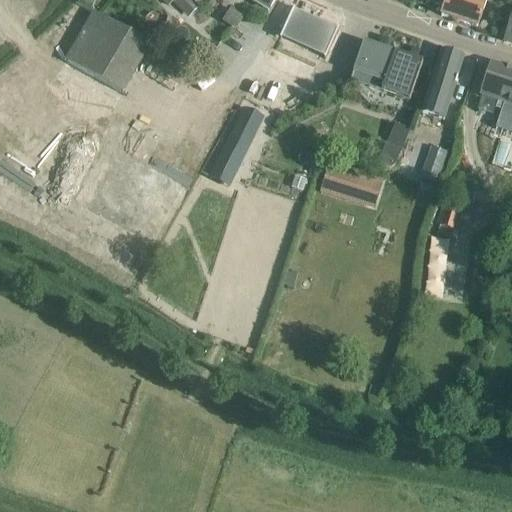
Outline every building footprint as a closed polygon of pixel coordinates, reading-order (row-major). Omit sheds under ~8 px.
[(199,8),(190,0),(159,0),(167,8),(172,4),(188,19),(199,8)] [(249,0),(268,12),(275,0),(249,0)] [(477,29),(487,1),(487,0),(432,0),(432,4),(444,8),(441,17),(477,29)] [(294,8),(286,26),(281,37),(327,57),(331,46),(340,28),(338,27),(337,31),(294,12),(295,8),(294,8)] [(104,127),(151,46),(94,13),(47,93),(104,127)] [(363,44),(357,63),(350,82),(409,102),(422,64),(363,44)] [(442,51),(422,114),(418,129),(438,135),(443,122),(464,58),(442,51)] [(511,70),(491,64),(481,96),(510,106),(503,129),(511,131),(511,70)] [(396,164),(410,132),(395,125),(378,163),(390,169),(396,164)] [(104,144),(73,202),(150,243),(183,186),(142,165),(149,153),(138,147),(128,141),(121,153),(104,144)] [(492,166),(505,170),(511,147),(511,146),(500,142),(492,166)] [(227,147),(211,179),(225,186),(241,154),(227,147)] [(419,180),(427,183),(438,187),(450,155),(430,148),(419,180)] [(330,163),(320,194),(374,211),(384,180),(330,163)] [(437,226),(453,231),(460,208),(444,203),(437,226)] [(292,272),(286,289),(298,293),(304,276),(292,272)]
